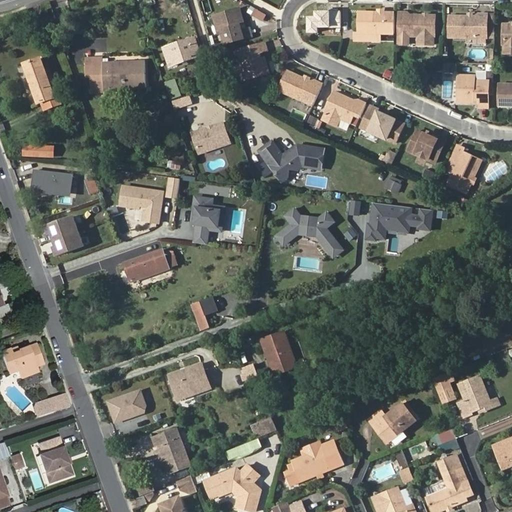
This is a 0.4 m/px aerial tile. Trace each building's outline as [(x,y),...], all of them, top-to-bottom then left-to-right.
[(213,18),(218,33),(221,32),(226,45),(252,36),(249,29),(242,31),(240,26),(243,24),(238,9),(213,18)] [(253,9),(250,16),(262,22),(265,14),(253,9)] [(406,33),(417,34),(423,34),(423,43),(432,43),(433,34),(435,34),(435,14),(407,14),(407,11),(399,11),(399,25),(406,24),(406,33)] [(380,32),(394,33),(394,12),(359,12),(358,31),(354,31),(354,39),(371,39),(371,32),(380,32)] [(478,18),(471,18),(468,18),(448,17),(448,38),(486,39),(487,15),(478,15),(478,18)] [(511,24),(503,24),(503,42),(505,42),(505,52),(511,51),(511,24)] [(163,49),(169,66),(199,56),(193,38),(163,49)] [(239,51),(243,65),(240,66),(245,82),(270,73),(265,58),(262,59),(259,53),(267,51),(264,43),(239,51)] [(54,102),(41,61),(24,67),(37,107),(40,107),(54,102)] [(145,62),(103,63),(84,64),(85,78),(88,78),(88,88),(104,88),(123,87),(123,83),(127,82),(130,82),(130,87),(146,86),(145,62)] [(280,90),(315,106),(324,84),(316,80),(315,83),(309,80),(306,79),(288,71),(280,90)] [(458,75),(458,101),(474,102),(474,98),(480,98),(480,107),(488,107),(488,79),(474,79),(474,76),(458,75)] [(176,80),(165,82),(167,98),(178,96),(176,80)] [(123,87),(104,88),(104,90),(104,93),(130,92),(130,87),(130,82),(127,82),(123,83),(123,87)] [(511,105),(511,84),(500,84),(499,105),(511,105)] [(356,115),(362,118),(368,104),(361,101),(359,104),(335,92),(326,111),(328,112),(325,121),(332,124),(336,116),(342,119),(351,123),(356,115)] [(172,109),(191,105),(189,96),(170,100),(172,109)] [(54,102),(40,107),(42,114),(62,108),(59,100),(54,102)] [(406,124),(388,115),(385,114),(378,111),(379,109),(372,106),(362,127),(396,143),(406,124)] [(306,124),(317,129),(320,121),(310,116),(306,124)] [(339,128),(342,119),(336,116),(332,124),(339,128)] [(231,144),(223,123),(192,133),(199,154),(231,144)] [(437,140),(432,138),(426,135),(418,131),(410,150),(436,163),(446,140),(439,137),(437,140)] [(297,171),(302,168),(317,170),(321,167),(323,150),(296,145),(282,156),(271,142),(258,151),(265,161),(273,171),(279,179),(285,180),(287,178),(289,169),(297,171)] [(22,146),(22,153),(37,153),(37,156),(51,157),(52,147),(22,146)] [(457,164),(454,171),(448,185),(466,194),(471,183),(473,179),(482,161),(465,153),(466,149),(458,146),(452,161),(457,164)] [(391,165),(395,153),(388,151),(384,163),(391,165)] [(168,160),(166,168),(179,170),(181,162),(168,160)] [(265,161),(259,165),(263,177),(273,171),(265,161)] [(448,168),(454,171),(457,164),(452,161),(448,168)] [(71,175),(32,170),(30,187),(68,193),(71,175)] [(397,194),(402,182),(390,176),(385,189),(397,194)] [(92,177),(83,181),(88,195),(98,192),(92,177)] [(169,177),(166,196),(176,197),(179,179),(169,177)] [(162,191),(122,186),(120,205),(138,207),(138,204),(147,205),(146,212),(144,211),(143,220),(158,222),(162,191)] [(211,200),(194,198),(192,212),(194,213),(193,221),(191,221),(190,225),(196,225),(193,244),(206,245),(208,231),(208,227),(217,228),(219,212),(210,210),(211,207),(211,200)] [(434,210),(350,198),(348,214),(367,216),(364,237),(386,240),(387,231),(409,234),(410,229),(431,232),(434,210)] [(220,232),(223,208),(211,207),(210,210),(219,212),(217,228),(208,227),(208,231),(220,232)] [(332,222),(325,212),(317,219),(299,217),(293,208),(283,216),(289,224),(274,236),(280,244),(284,244),(293,237),(294,234),(314,236),(330,256),(334,256),(341,250),(324,229),(332,222)] [(78,232),(72,217),(45,227),(48,235),(50,234),(53,241),(78,232)] [(83,246),(78,232),(53,241),(55,248),(53,249),(56,257),(83,246)] [(161,252),(123,265),(130,283),(167,269),(161,252)] [(0,317),(12,313),(8,304),(6,305),(3,296),(0,296),(0,317)] [(217,308),(213,296),(199,302),(203,313),(217,308)] [(280,332),(258,341),(269,370),(291,362),(280,332)] [(14,355),(12,351),(12,350),(3,354),(11,374),(20,370),(23,378),(33,374),(31,370),(38,367),(45,364),(38,345),(20,352),(21,353),(14,355)] [(269,370),(271,376),(287,370),(291,362),(269,370)] [(206,364),(173,375),(182,399),(214,388),(206,364)] [(252,364),(239,368),(244,381),(256,377),(252,364)] [(449,375),(431,381),(440,406),(458,400),(449,375)] [(469,411),(480,407),(482,410),(501,402),(499,397),(489,401),(479,375),(458,383),(464,399),(456,402),(461,416),(470,413),(469,411)] [(142,388),(106,401),(115,424),(150,411),(142,388)] [(68,395),(53,400),(57,412),(72,406),(68,395)] [(53,400),(42,403),(46,415),(57,412),(53,400)] [(405,400),(386,415),(381,409),(369,419),(374,426),(377,424),(390,441),(419,417),(405,400)] [(344,415),(334,419),(339,430),(348,426),(344,415)] [(253,439),(275,432),(270,417),(248,425),(253,439)] [(176,429),(152,438),(156,448),(158,447),(165,465),(169,474),(190,465),(176,429)] [(451,429),(438,434),(442,442),(455,437),(451,429)] [(41,444),(44,455),(54,483),(75,475),(72,465),(68,455),(65,447),(64,448),(61,438),(41,444)] [(257,439),(223,451),(226,461),(261,449),(257,439)] [(324,448),(306,455),(294,460),(295,463),(290,465),(293,472),(288,474),(292,484),(346,463),(336,439),(322,445),(324,448)] [(511,440),(495,448),(504,471),(511,467),(511,440)] [(303,448),(306,455),(324,448),(322,445),(321,441),(303,448)] [(407,446),(410,459),(428,454),(425,441),(407,446)] [(7,442),(0,444),(0,459),(12,456),(7,442)] [(156,448),(153,449),(160,467),(165,465),(158,447),(156,448)] [(16,471),(27,468),(22,453),(12,457),(16,471)] [(398,470),(408,466),(403,453),(393,457),(398,470)] [(458,454),(452,456),(456,468),(463,466),(458,454)] [(44,455),(41,456),(51,484),(54,483),(44,455)] [(435,511),(448,507),(452,505),(468,499),(467,496),(463,484),(456,468),(452,456),(439,461),(450,488),(428,497),(434,511),(435,511)] [(375,481),(395,473),(390,463),(371,471),(375,481)] [(237,468),(212,478),(220,495),(234,490),(240,496),(238,505),(256,510),(261,489),(255,485),(250,484),(249,482),(251,479),(255,480),(260,475),(248,464),(242,471),(237,468)] [(408,467),(399,471),(403,482),(412,478),(408,467)] [(0,498),(5,497),(8,496),(0,471),(0,498)] [(192,476),(177,482),(181,491),(188,488),(190,494),(197,491),(192,476)] [(220,495),(212,478),(206,480),(213,498),(220,495)] [(469,481),(463,484),(467,496),(474,494),(469,481)] [(442,482),(421,487),(423,495),(444,489),(442,482)] [(149,484),(136,489),(140,497),(152,492),(149,484)] [(417,511),(414,503),(406,507),(398,487),(374,497),(379,511),(417,511)] [(145,496),(137,499),(140,507),(148,504),(145,496)] [(0,498),(0,507),(8,505),(5,497),(0,498)] [(161,505),(163,511),(185,511),(180,498),(161,505)] [(289,501),(274,507),(275,511),(292,511),(290,506),(289,501)] [(306,511),(302,501),(290,506),(292,511),(306,511)]
